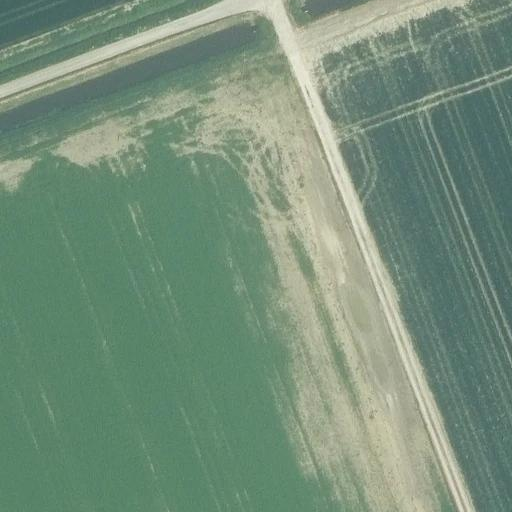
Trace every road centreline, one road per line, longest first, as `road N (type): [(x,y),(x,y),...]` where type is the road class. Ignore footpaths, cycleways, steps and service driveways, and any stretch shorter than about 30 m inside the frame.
road 1 (track): [(458,511),(269,0)]
road 2 (unclassified): [(0,95),(252,0)]
